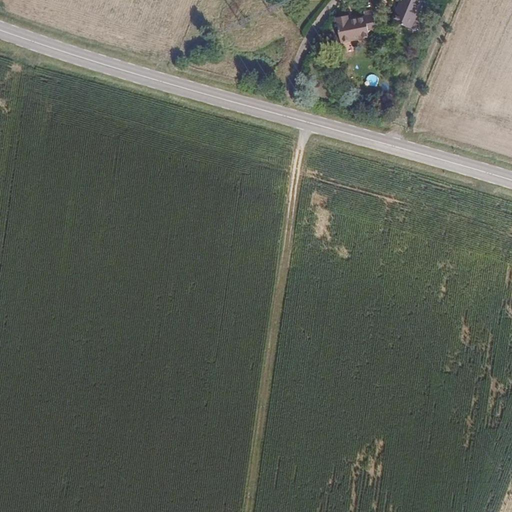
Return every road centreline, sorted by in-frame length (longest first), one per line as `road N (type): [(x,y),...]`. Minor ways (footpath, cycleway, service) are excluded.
road 1 (secondary): [(511,178),(0,30)]
road 2 (track): [(249,511),(300,117)]
road 3 (track): [(393,142),(451,0)]
